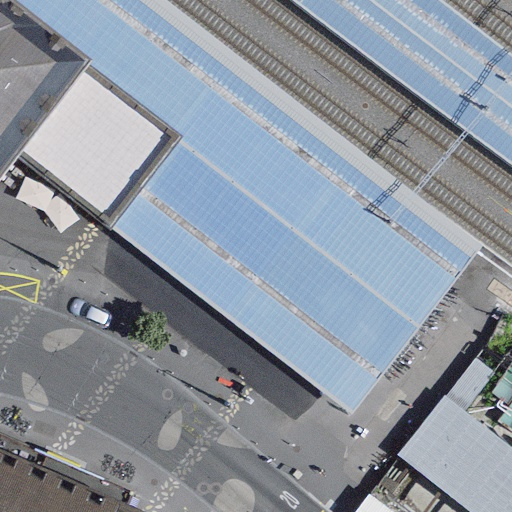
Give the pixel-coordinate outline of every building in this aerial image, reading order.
[(0,0),(0,177),(11,186),(29,163),(70,195),(116,230),(192,133),(189,130),(97,60),(68,38),(39,16),(18,0),(0,0)] [(358,405),(480,247),(159,0),(18,0),(39,16),(68,38),(97,60),(189,130),(192,133),(116,230),(211,308),(349,416),(358,405)] [(294,0),(511,161),(511,58),(438,0),(294,0)] [(511,511),(511,446),(439,400),(397,467),(470,511),(511,511)] [(108,511),(0,464),(0,511),(108,511)] [(392,511),(370,495),(357,511),(392,511)]
